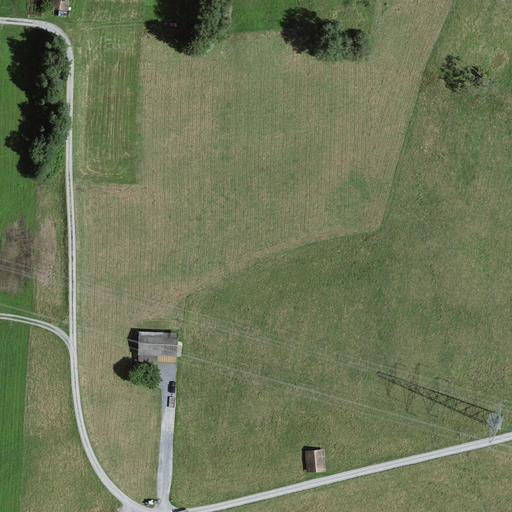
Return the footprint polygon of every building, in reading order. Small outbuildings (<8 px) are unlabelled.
[(46,0),(28,0),(28,16),(46,16),(46,0)] [(69,9),(69,0),(53,0),(53,8),(69,9)] [(227,23),(228,6),(217,4),(215,22),(227,23)] [(179,355),(180,331),(140,330),(139,354),(179,355)] [(327,469),(326,447),(306,449),(307,471),(327,469)]
